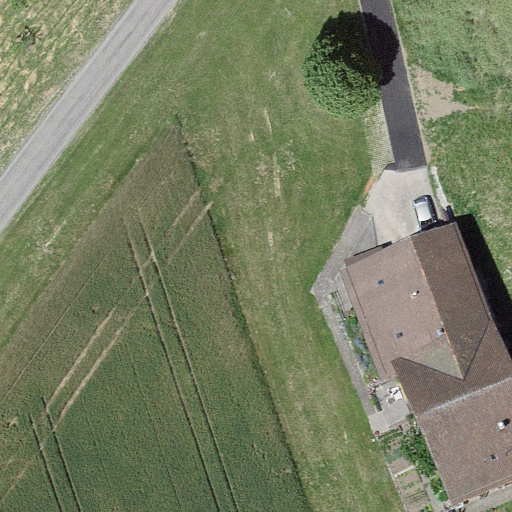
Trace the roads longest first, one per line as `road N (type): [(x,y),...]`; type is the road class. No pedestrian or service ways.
road 1 (residential): [(159,0),(0,209)]
road 2 (track): [(372,0),(398,104),(449,164),(511,198)]
